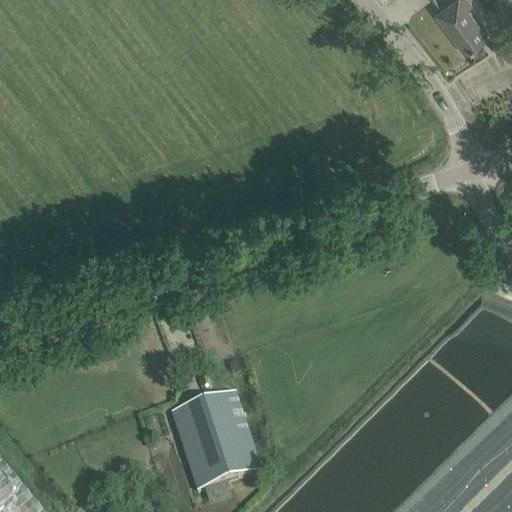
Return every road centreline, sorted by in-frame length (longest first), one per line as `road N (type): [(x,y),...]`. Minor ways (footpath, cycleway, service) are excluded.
road 1 (tertiary): [(0,319),(469,172)]
road 2 (unclassified): [(469,172),(459,128),(365,0)]
